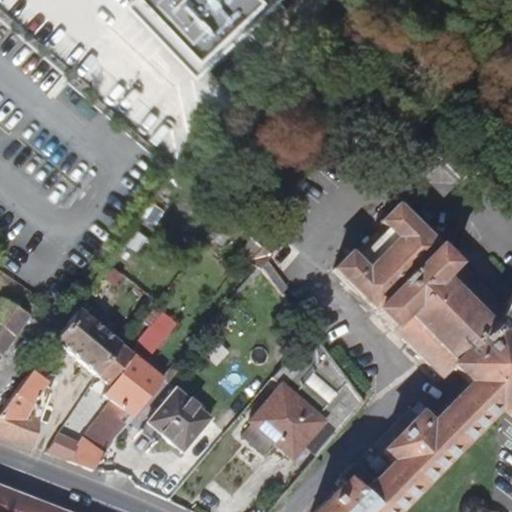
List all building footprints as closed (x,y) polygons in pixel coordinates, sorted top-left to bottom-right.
[(166,0),(213,51),(266,0),(166,0)] [(316,114),(337,92),(325,80),(304,101),(316,114)] [(477,143),(442,108),(420,130),(464,175),(480,159),(470,150),(477,143)] [(487,153),(477,143),(470,150),(480,159),(487,153)] [(511,303),(503,314),(394,207),(379,222),(387,230),(354,263),(346,256),(332,269),(441,376),(451,367),(469,385),(428,428),(409,410),(374,445),(393,464),(375,482),(353,460),(338,475),(342,479),(309,511),(390,511),(493,409),(496,412),(501,408),(510,417),(511,415),(511,303)] [(0,356),(30,315),(1,299),(0,300),(0,356)] [(161,376),(78,309),(68,321),(54,341),(114,388),(107,396),(115,403),(84,445),(60,436),(46,455),(92,473),(95,469),(161,376)] [(175,321),(158,309),(135,339),(152,352),(175,321)] [(34,418),(52,393),(45,387),(49,382),(42,376),(47,369),(49,371),(57,360),(47,351),(9,402),(0,414),(0,436),(34,450),(34,418)] [(299,385),(333,424),(362,399),(346,381),(345,383),(326,362),(299,385)] [(291,462),(322,425),(277,389),(247,426),(291,462)] [(182,454),(210,419),(175,390),(147,425),(182,454)] [(0,414),(9,402),(0,396),(0,414)] [(55,511),(0,489),(0,511),(55,511)]
